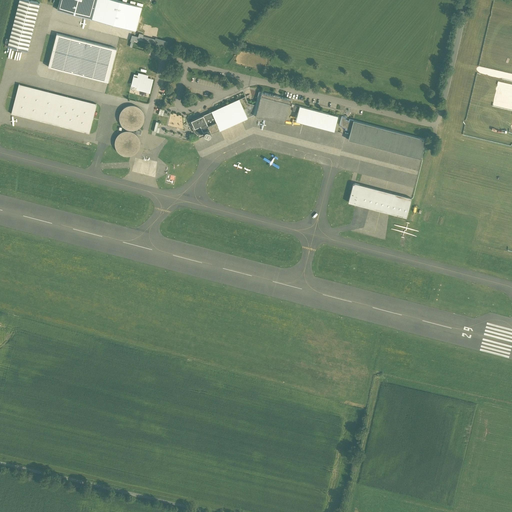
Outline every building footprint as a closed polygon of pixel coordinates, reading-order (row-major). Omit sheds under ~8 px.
[(29,0),(19,0),(7,46),(10,47),(27,51),(40,3),(29,0)] [(59,0),(57,7),(57,10),(91,19),(136,30),(142,7),(115,0),(59,0)] [(138,37),(132,35),(130,41),(131,42),(129,47),(132,48),(134,41),(137,42),(137,41),(138,41),(139,40),(153,44),(155,39),(143,36),(143,35),(139,33),(138,37)] [(116,49),(56,34),(55,36),(49,63),(48,67),(108,82),(116,49)] [(148,75),(138,73),(138,75),(134,74),(131,85),(137,87),(136,89),(149,92),(150,93),(153,79),(147,78),(148,75)] [(97,104),(19,84),(15,98),(15,100),(11,114),(89,133),(93,119),(93,118),(97,104)] [(256,101),(255,105),(256,105),(253,115),(255,115),(261,96),(261,92),(259,92),(256,101)] [(273,95),(262,92),(261,92),(261,96),(290,104),(291,99),(279,96),(279,95),(276,95),(274,94),(273,94),(273,95)] [(212,111),(211,111),(211,112),(219,129),(220,130),(253,115),(256,105),(255,105),(248,103),(245,96),(212,111)] [(290,104),(261,96),(255,115),(285,123),(290,104)] [(144,119),(144,117),(143,113),(140,109),(136,106),(131,105),(126,106),(122,109),(120,113),(119,118),(120,123),(123,127),(127,129),(132,130),(136,129),(137,128),(140,126),(143,122),(144,119)] [(333,115),(299,106),(295,121),(334,131),(338,116),(335,115),(334,115),(333,115)] [(203,115),(191,121),(195,130),(197,132),(199,133),(201,133),(203,132),(205,137),(206,137),(208,138),(208,137),(209,137),(210,137),(210,136),(211,133),(219,129),(211,112),(210,112),(203,115)] [(346,119),(345,119),(346,117),(342,116),(339,124),(343,127),(345,128),(345,130),(350,131),(353,120),(349,119),(349,121),(347,120),(346,119)] [(354,120),(353,120),(350,131),(349,135),(348,140),(421,159),(421,158),(426,139),(354,120)] [(135,134),(131,131),(129,131),(127,131),(122,132),(119,134),(118,135),(115,139),(115,144),(116,147),(116,148),(119,152),(123,155),(128,156),(131,155),(133,154),(136,152),(139,147),(139,142),(138,137),(135,134)] [(411,198),(355,183),(353,184),(351,190),(348,202),(354,204),(363,206),(380,211),(388,213),(406,217),(411,199),(411,198)]
